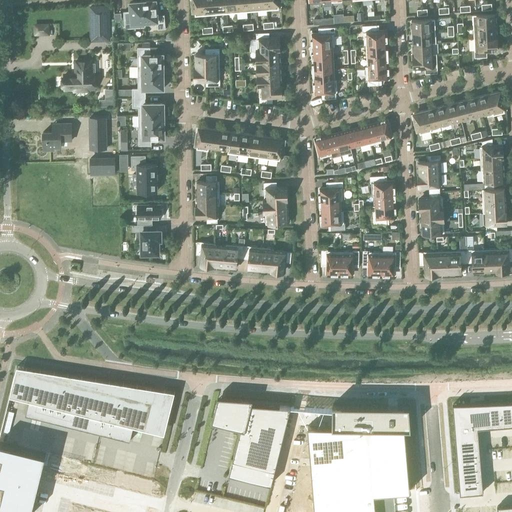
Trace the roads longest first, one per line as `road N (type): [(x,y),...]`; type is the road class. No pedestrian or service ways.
road 1 (secondary): [(511,305),(249,303),(41,273)]
road 2 (secondary): [(74,307),(273,331),(511,332)]
road 3 (residential): [(6,246),(3,0)]
road 4 (unclassified): [(198,378),(429,387)]
road 5 (residential): [(411,287),(401,99)]
road 6 (residential): [(184,274),(182,108)]
road 7 (residential): [(302,124),(311,285)]
road 8 (unknown): [(180,458),(27,418)]
road 9 (unclassified): [(74,307),(119,367),(198,378)]
road 10 (unclassified): [(198,378),(167,511)]
road 11 (residential): [(311,285),(184,274)]
road 12 (unclassified): [(429,387),(439,511)]
road 13 (residential): [(302,124),(295,0)]
road 14 (residential): [(302,124),(182,108)]
